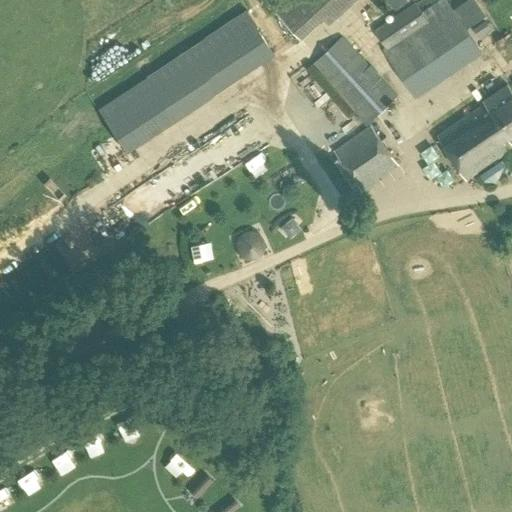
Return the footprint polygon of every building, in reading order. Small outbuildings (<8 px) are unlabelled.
[(448,6),(444,0),(439,0),(431,6),(426,0),(418,6),(415,2),(374,30),(387,48),(384,50),(416,98),(482,53),(449,6),(448,6)] [(296,21),(305,35),(331,17),(322,4),(296,21)] [(251,14),(104,112),(130,151),(277,52),(251,14)] [(366,125),(397,96),(342,37),(311,66),(366,125)] [(511,90),(507,84),(484,100),(485,102),(437,135),(468,180),(511,149),(511,90)] [(336,102),(319,122),(336,136),(353,116),(336,102)] [(361,191),(398,165),(370,125),(333,150),(361,191)] [(109,154),(104,159),(97,152),(71,175),(77,182),(68,189),(79,201),(119,165),(109,154)] [(266,252),(267,246),(265,239),(261,233),(256,230),(252,228),(248,228),(241,230),(236,234),(233,241),(232,247),(233,253),(237,258),(242,262),(247,263),(250,263),(257,262),(262,258),(266,252)] [(137,414),(161,404),(155,392),(132,401),(137,414)] [(168,412),(182,429),(195,418),(181,401),(168,412)] [(181,447),(164,446),(163,464),(180,465),(181,447)] [(204,473),(191,487),(200,496),(214,481),(204,473)] [(232,497),(216,509),(218,511),(233,511),(239,507),(232,497)]
